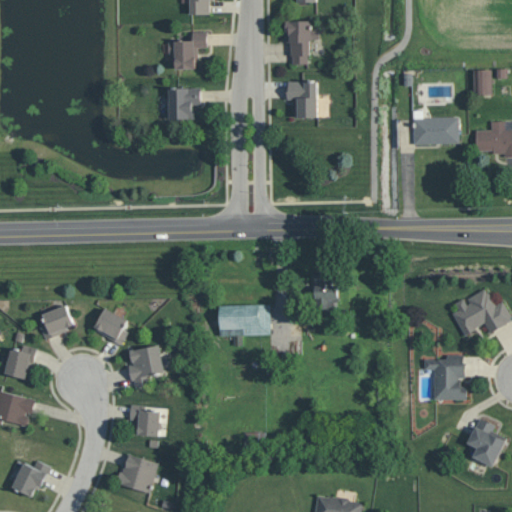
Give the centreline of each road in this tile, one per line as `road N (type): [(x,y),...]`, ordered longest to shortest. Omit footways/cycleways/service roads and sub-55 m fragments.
road 1 (primary): [(0,237),(511,224)]
road 2 (residential): [(240,232),(240,98),(251,0)]
road 3 (residential): [(67,511),(98,421),(97,399),(84,381)]
